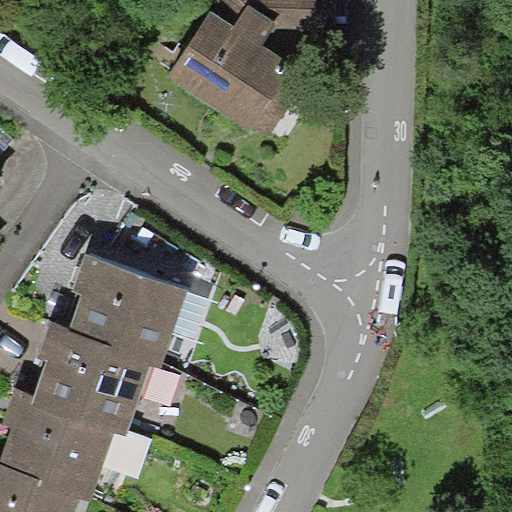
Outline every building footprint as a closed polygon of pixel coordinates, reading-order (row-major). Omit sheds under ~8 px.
[(206,4),(164,69),(246,123),(289,57),(262,39),(277,18),(249,0),(238,0),(227,18),(206,4)] [(83,286),(70,326),(148,353),(155,357),(179,282),(80,250),(69,283),(83,286)] [(42,354),(29,392),(111,420),(123,424),(148,353),(70,326),(45,318),(34,351),(42,354)] [(0,419),(12,423),(0,458),(0,459),(77,486),(87,489),(111,420),(29,392),(11,386),(0,416),(0,419)] [(0,511),(68,511),(77,486),(0,459),(0,511)]
